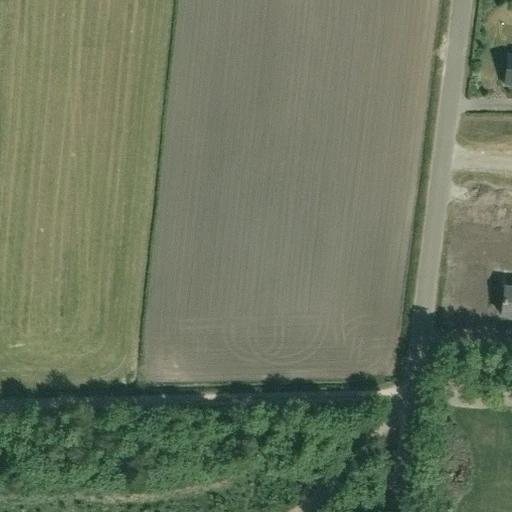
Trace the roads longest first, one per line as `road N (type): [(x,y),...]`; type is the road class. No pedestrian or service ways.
road 1 (unclassified): [(394,511),(463,0)]
road 2 (track): [(0,404),(408,398)]
